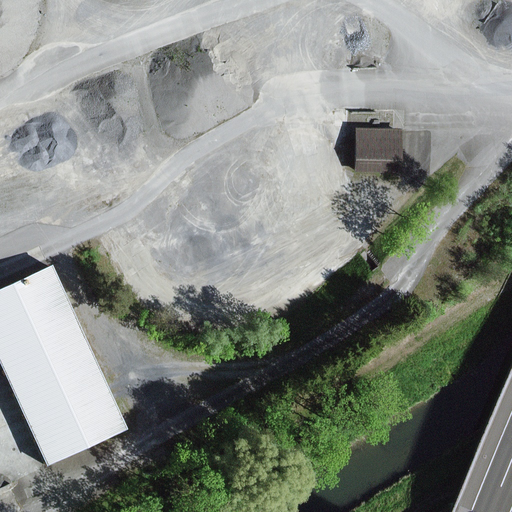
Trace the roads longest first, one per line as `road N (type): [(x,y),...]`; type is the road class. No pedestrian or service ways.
road 1 (track): [(511,93),(456,100),(333,95),(185,157),(127,214),(0,271)]
road 2 (track): [(359,370),(458,312),(511,268)]
